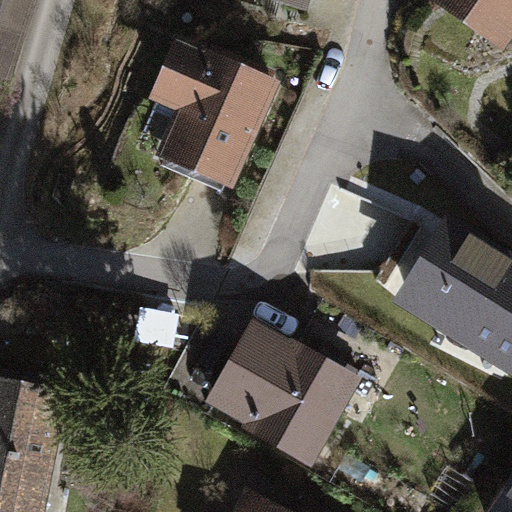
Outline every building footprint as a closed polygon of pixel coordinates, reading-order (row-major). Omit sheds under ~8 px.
[(511,0),(496,0),(511,10),(511,0)] [(182,47),(161,95),(188,107),(168,152),(196,164),(190,178),(223,192),(270,86),(206,59),(212,46),(193,38),(188,50),(182,47)] [(511,255),(448,216),(396,301),(511,372),(511,255)] [(217,400),(312,453),(358,371),(321,350),(314,362),(257,330),(217,400)] [(154,404),(159,366),(128,361),(122,400),(154,404)] [(0,511),(38,511),(61,395),(0,383),(0,511)] [(511,511),(511,493),(499,511),(511,511)] [(273,511),(253,501),(247,511),(273,511)]
